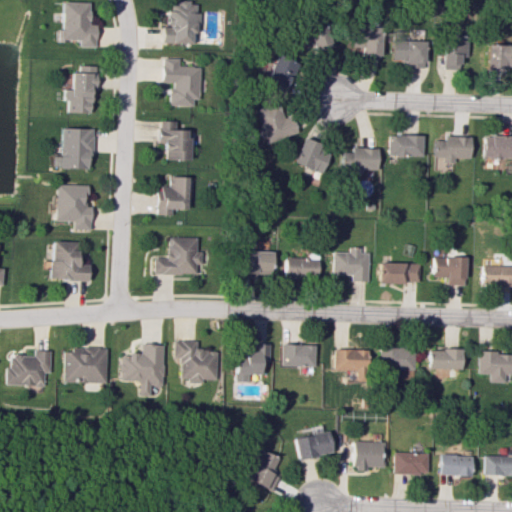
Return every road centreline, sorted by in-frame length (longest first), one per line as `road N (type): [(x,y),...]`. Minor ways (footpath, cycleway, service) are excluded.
road 1 (residential): [(511,319),(163,309),(0,318)]
road 2 (residential): [(122,0),(128,51),(119,311)]
road 3 (residential): [(511,510),(317,505)]
road 4 (residential): [(339,99),(511,105)]
